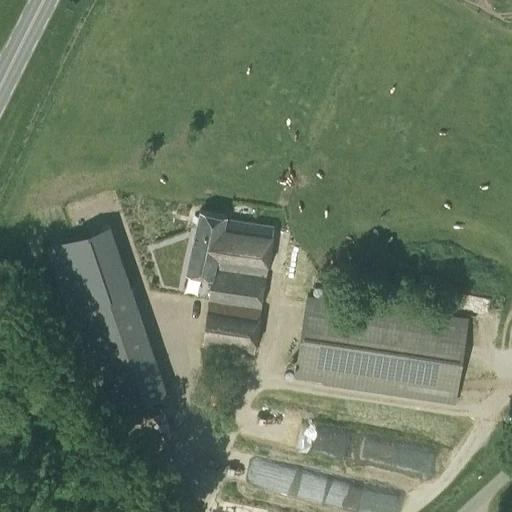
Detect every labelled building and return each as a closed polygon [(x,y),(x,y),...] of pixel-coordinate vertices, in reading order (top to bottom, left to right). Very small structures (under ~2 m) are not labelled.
[(213,275),(265,281),(273,225),(227,218),(227,214),(200,210),(187,271),(213,275)] [(87,231),(45,245),(66,305),(108,291),(87,231)] [(253,352),(265,281),(213,275),(202,345),(253,352)] [(454,399),(466,320),(307,296),(296,375),(454,399)] [(158,365),(94,387),(103,413),(167,392),(158,365)] [(366,458),(397,464),(401,448),(370,442),(366,458)] [(256,511),(207,501),(204,511),(256,511)]
